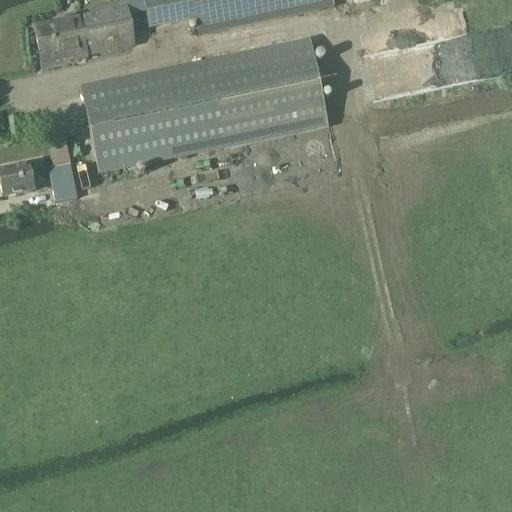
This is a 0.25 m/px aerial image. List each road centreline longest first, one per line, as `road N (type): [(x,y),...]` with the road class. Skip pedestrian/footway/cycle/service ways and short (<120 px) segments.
road 1 (track): [(329,24),(424,474)]
road 2 (track): [(60,80),(100,253)]
